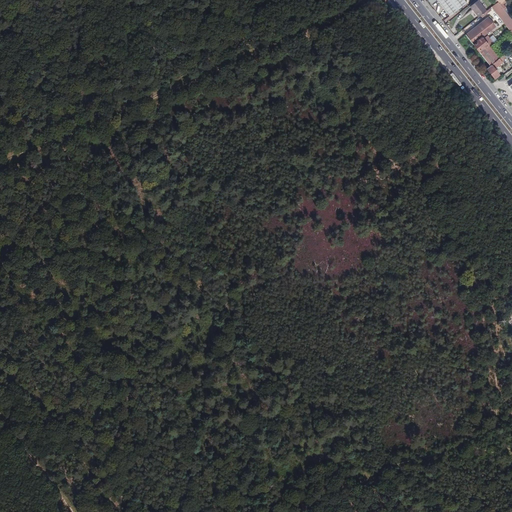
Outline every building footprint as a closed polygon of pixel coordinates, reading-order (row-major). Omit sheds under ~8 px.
[(437,0),(450,16),(466,3),(463,0),(437,0)] [(470,7),(478,18),(486,12),(477,1),(470,7)] [(499,4),(498,2),(493,6),(499,14),(511,30),(511,19),(509,15),(507,13),(504,10),(499,4)] [(511,30),(499,14),(498,15),(501,19),(505,24),(511,32),(511,30)] [(466,35),(490,66),(499,59),(490,47),(494,44),(487,36),(484,39),(482,37),(495,27),(494,25),(501,19),(498,15),(492,19),(490,16),(466,35)] [(490,66),(486,69),(495,79),(499,75),(494,69),(502,63),(502,62),(507,58),(504,55),(499,59),(490,66)]
